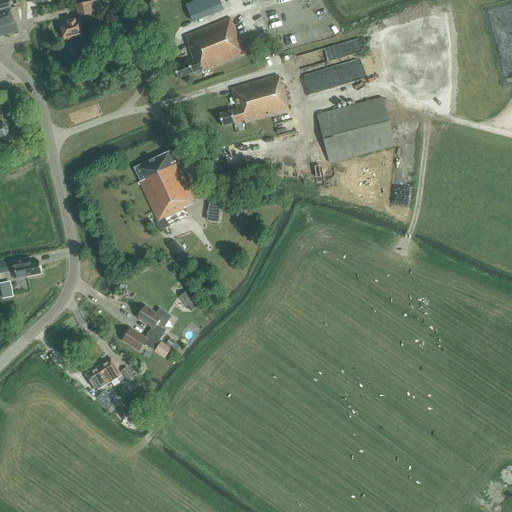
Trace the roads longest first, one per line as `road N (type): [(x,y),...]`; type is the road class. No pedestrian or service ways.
road 1 (tertiary): [(0,364),(58,307),(72,281),(74,252),(49,138)]
road 2 (track): [(300,107),(379,91),(511,134)]
road 3 (track): [(403,249),(416,215),(430,112)]
